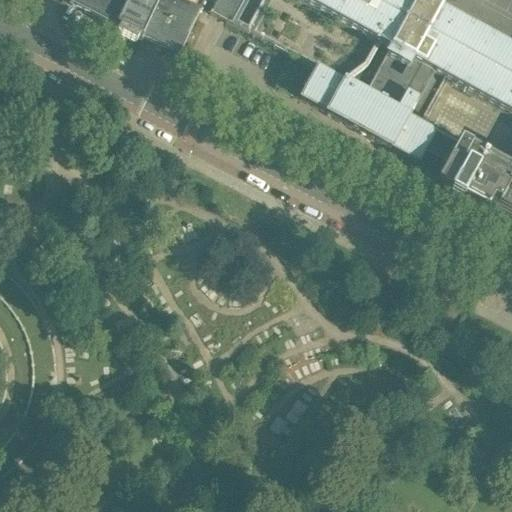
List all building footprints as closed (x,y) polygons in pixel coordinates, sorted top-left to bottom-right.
[(71,0),(68,6),(114,29),(128,0),(71,0)] [(140,41),(140,42),(157,6),(156,6),(158,0),(128,0),(114,29),(118,31),(115,37),(134,46),(136,40),(140,41)] [(157,6),(140,42),(142,42),(160,51),(182,0),(158,0),(156,6),(157,6)] [(182,0),(160,51),(176,58),(178,59),(178,57),(204,0),(182,0)] [(216,0),(209,16),(228,26),(231,28),(247,0),(216,0)] [(293,0),(378,46),(366,69),(342,87),(326,116),(325,117),(381,148),(382,152),(386,151),(390,153),(390,152),(416,166),(425,150),(448,163),(434,188),(461,202),(484,214),(489,205),(496,209),(495,210),(510,219),(510,218),(511,219),(511,53),(438,13),(445,0),(416,0),(416,1),(413,0),(293,0)] [(299,102),(326,116),(342,87),(315,73),(299,102)]
